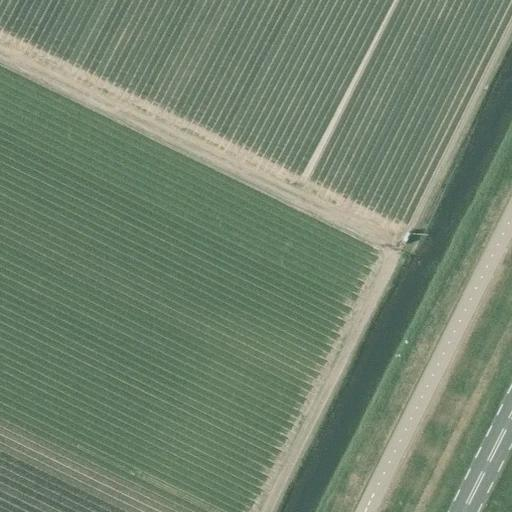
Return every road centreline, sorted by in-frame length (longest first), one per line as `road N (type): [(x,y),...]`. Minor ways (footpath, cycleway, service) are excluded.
road 1 (track): [(266,511),(393,247),(0,49)]
road 2 (unclassified): [(511,217),(364,511)]
